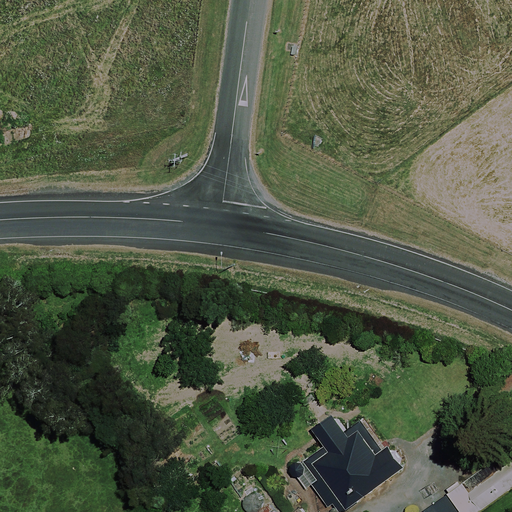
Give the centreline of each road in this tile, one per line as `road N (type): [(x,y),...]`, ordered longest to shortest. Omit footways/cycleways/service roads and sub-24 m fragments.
road 1 (tertiary): [(219,224),(402,267),(511,310)]
road 2 (unclassified): [(219,224),(253,0)]
road 3 (tertiary): [(0,219),(219,224)]
